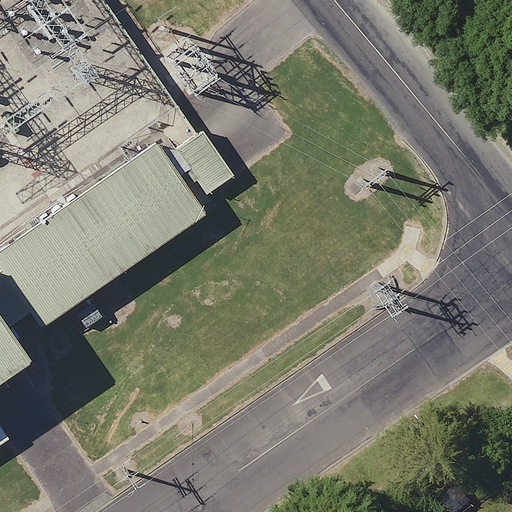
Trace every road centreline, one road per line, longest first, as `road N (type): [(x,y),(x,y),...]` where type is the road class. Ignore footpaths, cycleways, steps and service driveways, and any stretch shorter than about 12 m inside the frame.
road 1 (residential): [(511,286),(188,511)]
road 2 (residential): [(332,0),(511,219)]
